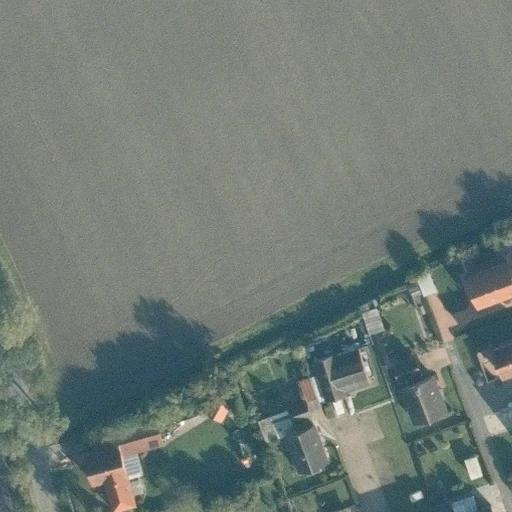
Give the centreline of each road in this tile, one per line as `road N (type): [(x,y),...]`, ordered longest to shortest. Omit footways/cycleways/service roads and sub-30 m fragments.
road 1 (tertiary): [(0,342),(51,511)]
road 2 (residential): [(509,511),(456,353)]
